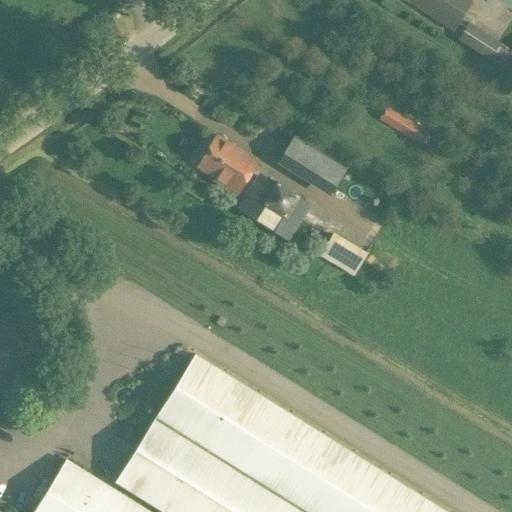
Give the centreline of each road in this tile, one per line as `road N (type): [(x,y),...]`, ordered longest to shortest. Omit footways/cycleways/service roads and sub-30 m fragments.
road 1 (unknown): [(144,302),(481,511)]
road 2 (unknown): [(0,463),(36,446),(77,406),(144,302),(61,258),(0,208)]
road 3 (unclassified): [(198,0),(0,142)]
